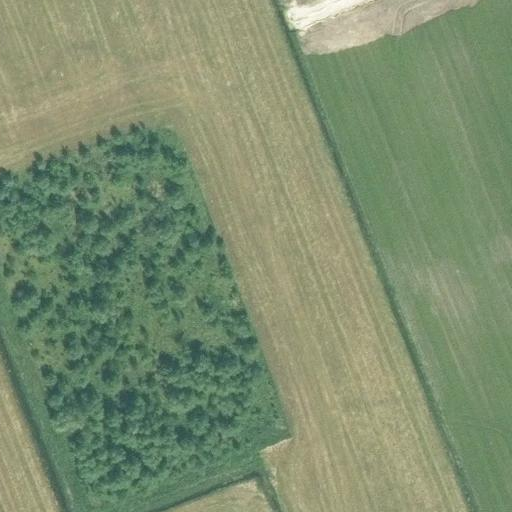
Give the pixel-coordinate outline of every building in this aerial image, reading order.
[(399,132),(362,146),(370,168),(377,165),(389,198),(421,185),(412,163),(406,166),(402,156),(408,154),(399,132)] [(340,169),(311,181),(327,222),(346,214),(338,194),(349,190),(340,169)] [(311,181),(282,192),(290,213),(300,209),(308,229),(327,222),(311,181)] [(261,211),(223,225),(232,247),(238,245),(242,255),(235,257),(244,279),(275,267),(262,235),(269,232),(261,211)] [(488,215),(464,224),(484,277),(509,267),(502,250),(500,251),(496,240),(498,239),(488,215)] [(464,224),(439,234),(449,259),(451,258),(455,268),(453,269),(459,286),(484,277),(464,224)] [(484,277),(459,286),(468,308),(511,291),(511,275),(509,267),(484,277)] [(327,282),(278,301),(285,318),(289,316),(295,332),(332,318),(326,302),(333,299),(327,282)] [(332,318),(295,332),(301,347),(297,349),(304,366),(352,347),(346,330),(338,333),(332,318)] [(369,390),(321,409),(327,426),(331,424),(337,440),(374,425),(368,410),(376,407),(369,390)] [(511,393),(496,400),(510,437),(511,436),(511,393)] [(496,400),(477,407),(491,444),(510,437),(496,400)] [(477,407),(455,415),(472,458),(493,450),(491,444),(477,407)] [(374,425),(337,440),(343,455),(339,457),(346,473),(394,455),(388,438),(380,441),(374,425)] [(511,472),(503,476),(506,484),(511,481),(511,472)] [(503,476),(492,481),(495,488),(506,484),(503,476)] [(362,497),(341,505),(343,511),(405,511),(397,491),(365,503),(362,497)]
